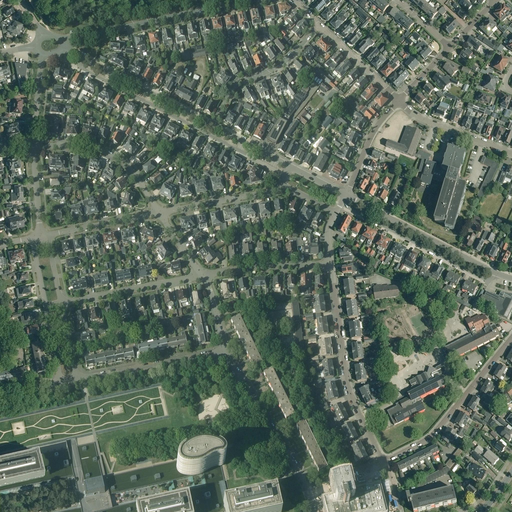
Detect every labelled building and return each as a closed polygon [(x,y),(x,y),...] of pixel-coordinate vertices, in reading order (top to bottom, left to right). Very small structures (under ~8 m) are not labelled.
[(316,11),(325,1),(324,0),(321,0),(321,1),(320,0),(314,8),(314,9),(315,11),(316,10),(316,11)] [(326,0),(325,1),(316,11),(317,11),(316,12),(318,13),(319,13),(326,6),(327,7),(330,3),(326,0)] [(384,2),(381,0),(378,0),(373,6),(376,9),(376,8),(378,10),(379,9),(384,2)] [(463,6),(468,11),(472,7),(467,2),(466,2),(464,0),(463,0),(460,4),(462,7),(463,6)] [(418,7),(422,11),(428,5),(423,1),(418,7)] [(389,6),(384,2),(379,9),(381,11),(381,12),(383,14),(389,6)] [(282,5),(285,15),(286,15),(288,13),(287,12),(290,9),(285,4),(282,5)] [(333,11),(335,8),(338,5),(337,4),(334,7),(332,6),(330,8),(328,10),(322,16),(323,17),(322,17),(324,19),(325,19),(333,11)] [(422,11),(427,15),(432,9),(428,5),(422,11)] [(501,7),(498,10),(505,16),(507,18),(511,13),(511,12),(511,9),(510,11),(504,5),(502,8),(501,7)] [(433,9),(432,9),(427,15),(429,17),(429,18),(431,20),(431,19),(432,20),(437,14),(435,11),(436,10),(435,10),(437,9),(435,7),(433,9)] [(14,13),(10,8),(4,12),(5,14),(3,16),(5,18),(7,17),(14,13)] [(359,9),(357,12),(356,13),(360,17),(364,13),(360,9),(359,9)] [(394,20),(400,13),(395,9),(389,16),(389,17),(390,16),(393,18),(392,19),(394,20)] [(456,13),(463,20),(468,16),(462,10),(460,9),(456,13)] [(507,18),(505,16),(498,10),(496,12),(496,13),(494,15),(502,23),(507,18)] [(333,11),(325,19),(325,20),(327,21),(328,22),(334,15),(336,13),(333,11)] [(333,27),(334,27),(344,16),(345,18),(347,15),(344,12),(342,14),(339,16),(331,25),(331,26),(332,27),(333,27)] [(288,25),(297,16),(296,15),(295,14),(294,14),(294,13),(287,20),(288,20),(285,22),(284,24),(287,26),(288,25)] [(360,17),(365,22),(368,19),(369,17),(364,13),(360,17)] [(404,17),(400,13),(394,20),(397,22),(396,23),(398,24),(399,23),(404,17)] [(244,14),(241,14),(244,27),(245,31),(250,30),(248,24),(247,24),(245,14),(244,14)] [(345,18),(344,16),(334,27),(334,28),(335,30),(336,30),(337,30),(343,23),(344,22),(349,17),(347,15),(345,18)] [(297,16),(288,25),(291,28),(293,25),(300,19),(299,18),(299,17),(298,16),(297,16)] [(404,17),(399,23),(402,26),(401,27),(403,28),(404,27),(409,21),(404,17)] [(443,29),(449,35),(458,26),(452,20),(450,17),(445,22),(447,24),(443,29)] [(9,19),(1,24),(24,33),(25,30),(23,28),(22,27),(18,25),(19,23),(16,22),(15,24),(11,22),(9,19)] [(368,19),(365,22),(360,28),(362,30),(369,23),(368,22),(370,20),(368,19)] [(410,20),(409,21),(404,27),(406,29),(406,30),(407,32),(414,25),(412,23),(412,22),(410,20)] [(486,23),(485,25),(492,31),(496,27),(489,20),(486,23)] [(296,28),(294,30),(292,32),(295,35),(305,24),(304,23),(304,22),(303,22),(303,21),(302,21),(296,28)] [(351,21),(348,25),(346,27),(346,26),(340,33),(340,34),(342,36),(353,24),(354,23),(351,21)] [(11,33),(11,35),(15,37),(16,35),(18,36),(19,36),(23,36),(24,33),(1,24),(3,33),(7,32),(11,33)] [(298,37),(308,26),(307,26),(307,25),(306,24),(305,24),(295,35),(298,37)] [(357,28),(353,24),(342,36),(344,38),(344,37),(345,38),(350,33),(351,34),(357,28)] [(493,33),(492,31),(485,25),(483,26),(480,29),(489,38),(493,33)] [(506,32),(502,28),(499,25),(497,27),(504,34),(506,32)] [(358,33),(357,34),(355,36),(355,35),(349,42),(351,44),(352,45),(353,45),(353,46),(359,40),(362,37),(362,35),(359,33),(358,33)] [(417,41),(421,37),(415,33),(412,37),(417,41)] [(360,52),(369,43),(371,40),(368,38),(357,49),(358,50),(357,51),(358,51),(359,51),(360,52)] [(473,47),(477,50),(478,51),(482,46),(478,42),(478,43),(471,38),(468,42),(466,45),(465,46),(471,49),(473,47)] [(317,53),(321,49),(326,44),(324,42),(324,41),(323,40),(322,40),(321,39),(316,45),(318,47),(316,49),(314,46),(312,48),(317,53)] [(496,51),(498,48),(485,39),(483,43),(496,51)] [(275,44),(282,52),(283,52),(284,52),(285,51),(285,50),(286,49),(282,44),(282,43),(281,41),(280,42),(279,41),(275,44)] [(120,42),(120,44),(111,43),(110,49),(114,50),(114,51),(121,52),(122,49),(124,50),(125,42),(120,42)] [(369,43),(360,52),(360,53),(361,54),(362,54),(363,55),(370,47),(369,47),(371,45),(369,43)] [(418,43),(416,45),(428,56),(432,53),(426,48),(425,49),(422,47),(418,43)] [(326,44),(321,49),(325,53),(330,48),(330,47),(330,46),(329,45),(328,45),(326,44)] [(428,56),(416,45),(414,47),(419,51),(417,53),(419,55),(424,60),(425,60),(427,59),(426,58),(428,56)] [(268,48),(275,59),(277,58),(277,57),(278,57),(272,48),(271,46),(268,48)] [(275,59),(268,48),(264,50),(266,52),(271,61),(272,60),(272,61),(275,59)] [(305,53),(311,59),(313,57),(315,59),(317,57),(315,55),(315,54),(309,49),(308,50),(307,50),(306,51),(306,52),(305,53)] [(374,49),(370,53),(365,58),(370,63),(375,57),(377,55),(377,53),(375,52),(375,49),(374,49)] [(206,55),(204,50),(203,50),(197,52),(196,52),(192,53),(190,53),(191,59),(206,56),(205,55),(206,55)] [(460,56),(467,61),(470,57),(473,60),(475,58),(468,52),(467,53),(464,50),(460,56)] [(116,66),(121,57),(123,57),(123,54),(117,53),(117,56),(119,56),(118,58),(112,55),(111,58),(110,58),(109,61),(112,63),(112,64),(116,66)] [(255,54),(260,65),(261,65),(262,65),(263,65),(263,64),(264,64),(260,56),(259,53),(255,54)] [(311,59),(305,53),(304,53),(303,55),(302,57),(308,62),(310,64),(313,62),(310,60),(311,59)] [(326,64),(329,67),(339,56),(337,53),(330,60),(328,62),(326,64)] [(243,55),(244,59),(249,70),(251,69),(252,68),(249,60),(247,54),(243,55)] [(405,54),(403,56),(405,57),(405,58),(407,60),(415,68),(416,68),(417,68),(418,67),(418,66),(418,65),(412,59),(410,57),(409,58),(407,55),(407,56),(405,54)] [(377,69),(384,63),(386,60),(381,55),(379,58),(372,65),(377,69)] [(342,58),(339,56),(329,67),(333,70),(337,66),(336,65),(342,58)] [(122,58),(121,57),(116,66),(120,68),(120,67),(124,69),(126,66),(125,66),(127,63),(121,60),(122,58)] [(497,63),(505,67),(507,64),(508,61),(501,57),(497,63)] [(231,62),(238,75),(240,74),(240,73),(241,73),(237,65),(234,58),(230,59),(231,62)] [(381,73),(384,76),(395,64),(399,60),(397,58),(393,63),(392,62),(388,66),(381,73)] [(246,71),(249,70),(244,59),(241,61),(242,63),(245,71),(246,71)] [(415,69),(415,68),(407,60),(404,63),(406,65),(406,66),(412,72),(413,71),(415,70),(415,69)] [(301,72),(303,70),(305,68),(303,67),(303,66),(298,61),(296,63),(295,63),(294,64),(294,65),(296,68),(296,69),(298,70),(299,71),(299,70),(301,72)] [(338,75),(340,73),(348,64),(348,63),(347,61),(346,62),(345,61),(339,68),(338,68),(334,72),(338,75)] [(505,67),(497,63),(495,61),(492,67),(501,73),(503,70),(503,71),(505,67)] [(134,73),(138,64),(135,62),(133,65),(132,64),(129,71),(130,71),(130,72),(131,73),(132,72),(134,73)] [(235,76),(238,75),(231,62),(228,63),(230,68),(234,76),(235,75),(235,76)] [(142,66),(138,64),(134,73),(135,74),(135,75),(137,76),(137,75),(138,76),(142,69),(141,69),(142,66)] [(348,64),(340,73),(338,75),(341,79),(346,74),(347,72),(347,71),(351,67),(348,64)] [(398,67),(395,64),(384,76),(387,78),(396,68),(398,70),(402,66),(400,64),(398,67)] [(444,69),(452,77),(458,71),(455,68),(454,68),(452,66),(453,66),(452,65),(451,67),(448,64),(446,66),(444,68),(445,68),(444,69)] [(27,66),(14,65),(19,87),(20,88),(20,89),(21,89),(22,89),(23,88),(23,86),(25,86),(27,66)] [(394,74),(403,82),(408,77),(405,73),(407,71),(402,66),(398,70),(394,74)] [(63,79),(68,79),(68,76),(69,76),(70,72),(61,71),(61,67),(57,67),(56,71),(55,71),(55,73),(54,74),(54,76),(55,77),(54,78),(60,79),(59,81),(62,81),(63,79)] [(145,79),(151,69),(148,67),(146,70),(142,78),(143,78),(143,79),(144,79),(145,79)] [(5,82),(6,84),(8,84),(7,81),(10,80),(11,84),(16,83),(14,76),(10,77),(10,76),(8,68),(7,68),(5,68),(5,69),(2,69),(4,79),(5,82)] [(154,70),(151,69),(145,79),(146,80),(146,81),(147,81),(148,81),(153,73),(154,70)] [(346,78),(342,82),(345,84),(357,72),(355,70),(354,71),(354,70),(347,76),(348,76),(346,78)] [(290,83),(294,80),(293,77),(288,71),(286,72),(285,72),(284,73),(284,74),(286,77),(285,77),(288,81),(289,80),(290,83)] [(357,72),(345,84),(345,85),(346,83),(349,86),(353,81),(359,75),(358,74),(357,72)] [(156,85),(161,74),(158,73),(157,75),(156,75),(152,83),(153,84),(154,85),(155,85),(156,85)] [(219,76),(227,83),(230,79),(224,74),(224,75),(221,73),(219,76)] [(164,76),(161,74),(156,85),(156,86),(157,87),(158,86),(159,87),(163,79),(164,76)] [(404,84),(403,82),(394,74),(389,80),(392,82),(391,82),(394,85),(393,87),(397,91),(404,84)] [(443,91),(450,83),(448,81),(444,77),(443,78),(438,74),(433,79),(441,87),(439,88),(443,91)] [(71,86),(76,88),(78,86),(79,86),(80,83),(82,79),(79,77),(78,76),(77,76),(76,76),(75,79),(74,79),(72,83),(71,86)] [(219,87),(221,85),(224,87),(227,83),(219,76),(216,79),(218,81),(218,82),(216,84),(219,87)] [(275,77),(280,90),(283,89),(282,85),(281,82),(282,82),(281,80),(280,80),(279,76),(278,77),(277,76),(275,77)] [(271,79),(276,92),(277,94),(281,93),(280,90),(275,77),(272,78),(272,79),(271,79)] [(295,81),(301,86),(305,82),(298,77),(295,81)] [(489,77),(486,82),(495,86),(496,84),(497,84),(498,80),(489,77)] [(357,89),(365,80),(363,78),(362,78),(356,84),(354,86),(357,89)] [(164,89),(169,92),(173,85),(174,82),(170,79),(168,82),(164,89)] [(365,80),(357,89),(359,91),(361,89),(367,83),(367,82),(367,81),(365,80)] [(88,93),(92,84),(88,81),(84,88),(83,91),(88,93)] [(196,83),(192,81),(188,88),(193,91),(196,83)] [(259,83),(265,98),(269,96),(269,94),(264,82),(263,83),(262,82),(259,83)] [(494,88),(495,86),(486,82),(484,88),(494,92),(495,88),(494,88)] [(259,94),(261,98),(261,99),(262,99),(265,98),(259,83),(257,84),(257,85),(256,85),(257,89),(257,92),(258,92),(259,94)] [(324,83),(320,87),(327,92),(330,88),(324,83)] [(92,84),(88,93),(92,96),(94,93),(97,87),(92,84)] [(427,93),(429,95),(431,93),(433,95),(435,92),(434,90),(428,85),(424,89),(424,90),(424,89),(427,92),(427,93)] [(364,100),(374,88),(371,86),(361,96),(364,99),(363,99),(364,100)] [(176,96),(182,99),(186,92),(180,88),(178,92),(176,91),(174,94),(176,95),(176,96)] [(249,88),(245,90),(252,101),(253,102),(256,100),(254,96),(253,96),(254,95),(253,93),(252,93),(249,88)] [(366,102),(368,100),(377,91),(374,88),(364,100),(366,102)] [(102,101),(107,92),(102,89),(99,96),(98,99),(102,101)] [(248,103),(252,101),(245,90),(242,92),(244,96),(244,97),(245,99),(246,99),(247,100),(248,103)] [(301,90),(295,98),(284,113),(275,130),(273,129),(267,141),(276,145),(282,134),(290,117),(301,102),(307,94),(301,90)] [(67,101),(68,98),(68,94),(64,94),(64,93),(53,92),(52,96),(52,98),(52,99),(52,100),(63,101),(64,101),(67,101)] [(112,94),(107,92),(102,101),(107,104),(108,101),(109,101),(112,94)] [(186,92),(182,99),(189,102),(191,103),(193,99),(191,98),(192,95),(186,92)] [(493,99),(481,94),(479,98),(480,98),(479,102),(483,103),(483,102),(490,105),(493,99)] [(372,108),(383,97),(380,95),(370,106),(372,108)] [(430,110),(434,105),(432,103),(430,105),(428,103),(425,100),(420,95),(415,100),(421,105),(423,103),(428,107),(430,110)] [(200,109),(201,109),(206,99),(201,96),(199,99),(197,102),(198,102),(196,106),(198,107),(198,108),(200,109)] [(335,96),(331,100),(337,105),(341,101),(335,96)] [(507,97),(503,96),(502,100),(503,100),(500,108),(506,110),(504,116),(507,117),(509,111),(506,110),(508,106),(511,98),(507,96),(507,97)] [(110,107),(112,107),(114,109),(116,106),(119,108),(123,101),(122,100),(122,99),(120,98),(119,99),(117,97),(115,101),(113,101),(110,107)] [(371,108),(370,110),(368,111),(363,115),(369,120),(376,113),(375,112),(380,107),(381,108),(387,101),(383,97),(372,108),(371,108)] [(12,108),(22,109),(22,108),(23,108),(23,106),(22,105),(22,103),(20,102),(20,101),(14,101),(14,103),(13,103),(12,108)] [(216,104),(213,103),(210,101),(209,103),(205,111),(207,112),(208,113),(209,114),(210,114),(211,114),(215,106),(216,104)] [(127,116),(128,114),(132,105),(131,104),(129,103),(128,103),(124,110),(123,112),(124,112),(123,114),(127,116)] [(348,109),(341,103),(338,106),(345,112),(348,109)] [(132,105),(128,114),(132,117),(133,114),(137,108),(136,107),(135,106),(134,106),(132,105)] [(438,115),(444,118),(448,107),(441,105),(439,108),(437,112),(435,111),(433,115),(438,117),(438,115)] [(303,111),(297,118),(305,125),(309,121),(304,117),(307,114),(309,111),(305,109),(304,111),(303,111)] [(141,121),(146,112),(145,112),(144,111),(143,110),(142,110),(141,110),(138,117),(137,119),(141,121)] [(147,113),(146,112),(141,121),(145,124),(147,121),(151,115),(150,114),(148,113),(147,113)] [(228,123),(231,124),(235,117),(236,115),(230,112),(229,114),(225,121),(226,122),(227,123),(228,123)] [(451,122),(456,124),(459,117),(459,116),(460,114),(455,112),(454,114),(453,114),(451,122)] [(465,128),(470,117),(471,114),(467,112),(462,127),(465,128)] [(356,118),(354,122),(363,127),(364,125),(365,125),(366,124),(365,123),(366,122),(361,120),(362,117),(357,113),(355,115),(358,117),(357,119),(356,118)] [(234,127),(241,131),(246,123),(246,122),(247,120),(240,116),(239,119),(234,127)] [(155,128),(159,119),(158,119),(158,118),(156,117),(155,117),(151,124),(149,128),(150,129),(148,133),(151,135),(152,133),(153,131),(155,128)] [(325,130),(333,121),(328,117),(320,125),(325,130)] [(348,123),(340,117),(338,119),(345,126),(348,123)] [(481,121),(476,133),(480,134),(486,119),(482,118),(481,121)] [(161,120),(159,119),(155,128),(159,131),(160,128),(160,129),(164,122),(163,121),(162,120),(161,120)] [(257,122),(250,119),(247,124),(248,125),(245,132),(247,133),(247,134),(249,135),(249,134),(250,135),(257,122)] [(473,131),(476,133),(481,121),(477,120),(473,131)] [(284,136),(287,139),(290,134),(292,136),(295,131),(294,130),(298,123),(295,121),(284,136)] [(363,127),(354,122),(353,121),(351,126),(354,128),(361,131),(362,131),(363,129),(362,128),(363,127)] [(254,137),(257,139),(265,124),(262,122),(260,126),(259,126),(258,129),(258,128),(253,137),(254,137)] [(267,130),(269,131),(273,126),(270,124),(267,122),(266,124),(265,124),(257,139),(259,140),(260,140),(265,132),(265,133),(267,130)] [(52,123),(52,126),(51,131),(49,130),(49,133),(51,133),(51,134),(52,134),(52,135),(55,135),(56,134),(57,135),(58,126),(58,124),(52,123)] [(485,127),(486,128),(483,135),(486,136),(487,137),(488,136),(489,137),(492,130),(489,129),(490,125),(487,123),(485,127)] [(163,133),(160,138),(166,141),(167,139),(168,136),(174,127),(172,126),(172,125),(170,124),(170,125),(169,124),(165,131),(164,133),(163,133)] [(13,125),(11,125),(13,135),(19,134),(18,129),(19,128),(19,126),(18,126),(17,125),(14,126),(13,125)] [(175,128),(174,127),(168,136),(171,138),(173,135),(175,136),(178,129),(177,129),(178,128),(176,127),(175,128)] [(506,129),(501,127),(500,130),(498,129),(497,130),(496,129),(495,132),(496,133),(494,139),(495,139),(494,140),(497,141),(498,140),(499,141),(501,134),(503,135),(506,129)] [(105,139),(105,140),(107,135),(107,136),(108,132),(105,131),(105,129),(102,128),(101,130),(100,133),(100,134),(99,138),(102,139),(104,140),(105,139)] [(414,157),(415,154),(416,152),(415,152),(422,135),(420,134),(421,133),(413,130),(407,128),(399,146),(388,142),(386,147),(404,154),(412,157),(412,156),(414,157)] [(116,144),(117,144),(119,141),(120,141),(121,138),(118,136),(119,133),(116,132),(115,135),(114,134),(111,142),(114,143),(114,144),(115,145),(116,144)] [(182,144),(188,134),(186,133),(184,132),(183,132),(177,143),(182,145),(182,144)] [(347,133),(346,137),(356,142),(357,140),(358,140),(358,138),(358,137),(351,134),(350,134),(347,133)] [(188,134),(182,144),(186,146),(187,143),(189,143),(192,137),(191,136),(192,136),(190,135),(189,135),(188,134)] [(355,143),(356,142),(346,137),(343,135),(338,141),(342,144),(347,146),(348,144),(354,146),(355,146),(355,145),(356,144),(355,143)] [(128,153),(133,146),(130,144),(133,140),(131,138),(127,143),(127,144),(123,149),(128,153)] [(145,147),(150,141),(147,138),(142,144),(145,147)] [(198,149),(202,142),(201,142),(202,141),(199,140),(196,139),(192,146),(193,147),(192,149),(196,151),(198,149)] [(317,148),(322,151),(328,143),(323,140),(317,148)] [(278,150),(283,153),(287,146),(288,143),(283,141),(282,143),(281,143),(278,150)] [(295,149),(297,146),(298,144),(292,142),(290,146),(286,154),(291,157),(295,149)] [(139,146),(137,145),(135,143),(133,146),(128,153),(132,156),(136,151),(137,151),(138,150),(137,149),(139,146)] [(206,159),(213,146),(210,145),(209,146),(208,145),(207,149),(206,149),(205,150),(205,151),(204,154),(203,157),(206,159)] [(213,146),(206,159),(210,161),(211,157),(212,158),(213,155),(214,155),(215,153),(214,153),(216,149),(215,149),(215,148),(213,146)] [(458,147),(454,146),(453,149),(449,147),(443,171),(450,173),(458,147)] [(458,147),(450,173),(458,175),(465,152),(458,150),(459,148),(458,147)] [(340,152),(350,157),(351,155),(352,155),(352,153),(352,152),(345,149),(344,150),(341,148),(340,152)] [(295,159),(300,162),(304,155),(304,154),(305,153),(304,152),(304,151),(300,149),(299,152),(298,152),(295,159)] [(320,172),(327,160),(329,154),(323,150),(313,169),(320,172)] [(371,156),(372,157),(380,160),(381,157),(384,158),(385,156),(382,155),(382,154),(375,151),(374,154),(372,153),(371,156)] [(226,158),(228,155),(222,152),(220,156),(217,161),(223,165),(224,162),(225,163),(227,159),(226,158)] [(349,158),(350,157),(340,152),(338,152),(336,156),(341,158),(348,161),(349,161),(350,159),(349,158)] [(447,179),(457,182),(458,183),(460,176),(458,175),(450,173),(443,171),(435,168),(436,164),(429,162),(431,155),(429,155),(428,156),(418,152),(417,155),(415,154),(414,157),(422,160),(418,172),(423,173),(420,183),(430,186),(432,179),(446,183),(447,179)] [(140,164),(148,157),(146,154),(144,153),(142,154),(136,159),(138,162),(139,164),(140,164)] [(304,163),(309,166),(313,159),(314,157),(308,154),(307,156),(304,163)] [(165,163),(168,166),(176,158),(173,155),(165,163)] [(63,158),(56,157),(56,167),(56,169),(58,170),(58,169),(65,169),(65,162),(62,162),(63,158)] [(78,173),(79,159),(77,159),(77,158),(75,158),(74,159),(73,168),(70,168),(70,176),(74,176),(74,173),(76,173),(76,175),(78,175),(78,173)] [(229,166),(228,168),(235,172),(236,170),(237,171),(238,171),(239,171),(240,170),(241,168),(244,163),(240,161),(233,158),(229,166)] [(93,172),(96,161),(94,161),(94,160),(92,160),(91,160),(89,168),(89,170),(91,171),(90,173),(89,173),(87,178),(91,179),(93,173),(93,172)] [(150,163),(143,168),(147,174),(152,171),(154,170),(156,169),(155,168),(156,167),(157,167),(153,160),(150,163)] [(380,166),(377,165),(370,162),(367,167),(375,170),(376,167),(379,168),(380,166)] [(493,162),(491,168),(497,171),(499,165),(493,162)] [(329,177),(337,181),(337,179),(338,179),(341,180),(346,172),(343,170),(343,169),(335,165),(334,166),(331,164),(326,173),(328,173),(329,174),(330,175),(329,177)] [(101,181),(101,182),(103,183),(113,169),(112,168),(110,166),(109,167),(109,166),(104,173),(101,178),(102,179),(101,181)] [(249,176),(254,175),(255,179),(259,178),(260,183),(265,182),(265,181),(267,181),(268,181),(270,181),(271,180),(271,179),(272,179),(272,178),(271,178),(271,177),(269,176),(268,176),(266,175),(267,174),(262,172),(253,168),(253,169),(249,166),(245,174),(249,176)] [(103,183),(105,185),(107,182),(106,182),(108,179),(110,181),(112,179),(117,172),(117,171),(115,170),(114,170),(113,169),(103,183)] [(162,171),(161,172),(159,174),(159,173),(151,179),(155,185),(166,177),(162,171)] [(251,184),(260,183),(259,178),(255,179),(254,175),(249,176),(250,179),(245,180),(246,185),(251,184)] [(201,193),(199,182),(195,183),(195,180),(194,180),(193,177),(191,178),(192,182),(192,187),(195,186),(196,194),(197,194),(198,194),(199,194),(200,193),(201,193)] [(238,186),(240,185),(240,182),(237,183),(237,179),(234,179),(234,177),(230,178),(230,180),(232,187),(234,187),(235,187),(237,187),(237,186),(238,186)] [(363,190),(364,191),(370,179),(367,177),(365,181),(362,180),(358,188),(359,189),(359,190),(362,191),(363,190)] [(387,186),(390,180),(384,177),(381,184),(387,186)] [(114,185),(116,187),(118,186),(120,189),(123,187),(123,186),(127,184),(126,183),(126,182),(125,181),(123,179),(119,181),(119,180),(116,183),(114,185)] [(183,179),(184,186),(186,197),(191,196),(190,187),(189,187),(189,185),(188,185),(188,183),(187,182),(186,179),(183,179)] [(444,224),(445,224),(457,182),(447,179),(446,183),(435,222),(444,225),(444,224)] [(458,183),(457,182),(445,224),(446,224),(445,228),(453,230),(467,185),(458,183)] [(165,197),(169,189),(167,188),(168,185),(166,184),(164,186),(160,194),(161,195),(161,196),(164,197),(164,196),(165,197)] [(367,194),(373,197),(377,188),(372,186),(367,194)] [(12,191),(13,191),(15,191),(15,195),(22,195),(22,187),(12,188),(12,191)] [(169,189),(165,197),(166,197),(166,198),(169,199),(170,199),(171,199),(175,191),(174,191),(175,188),(173,187),(171,190),(169,189)] [(377,197),(384,201),(385,200),(386,198),(388,194),(381,190),(377,197)] [(395,207),(399,198),(401,195),(397,193),(398,192),(395,191),(390,200),(391,200),(389,205),(392,206),(392,207),(393,207),(394,207),(395,207)] [(52,201),(61,200),(60,192),(51,193),(51,197),(51,198),(51,199),(52,199),(52,201)] [(114,195),(111,193),(107,192),(108,199),(109,202),(105,203),(105,204),(105,207),(106,206),(107,212),(114,210),(113,202),(116,201),(114,195)] [(82,201),(82,202),(83,208),(86,208),(88,215),(89,215),(89,216),(91,215),(93,214),(90,198),(89,196),(88,196),(88,193),(86,194),(87,198),(87,201),(82,201)] [(125,198),(124,199),(133,201),(134,195),(124,193),(123,196),(125,197),(125,198)] [(9,204),(16,203),(23,203),(22,195),(15,195),(11,196),(11,200),(9,200),(9,204)] [(92,195),(89,196),(90,198),(93,214),(95,214),(97,214),(97,213),(98,213),(96,205),(95,200),(93,200),(92,195)] [(279,212),(283,212),(282,207),(283,207),(282,202),(281,202),(280,201),(279,202),(278,202),(274,203),(275,209),(276,212),(276,215),(279,214),(279,212)] [(74,206),(75,207),(77,218),(78,217),(79,218),(81,217),(82,217),(80,209),(83,208),(82,202),(78,203),(79,205),(74,206)] [(289,213),(294,215),(295,212),(296,212),(299,205),(296,204),(296,203),(294,203),(293,203),(292,203),(290,202),(289,205),(291,206),(290,210),(289,212),(289,213)] [(248,216),(247,207),(240,209),(242,217),(243,217),(243,220),(247,220),(247,218),(248,218),(248,216)] [(299,219),(302,221),(308,210),(307,210),(307,209),(305,208),(304,208),(299,217),(300,217),(299,219)] [(309,211),(308,210),(302,221),(306,223),(307,221),(308,221),(312,212),(311,212),(311,211),(310,210),(309,211)] [(55,220),(56,221),(59,220),(59,221),(66,220),(64,212),(58,213),(58,214),(54,215),(55,216),(54,216),(54,217),(53,217),(53,218),(53,219),(54,219),(54,220),(55,220)] [(222,223),(219,223),(217,214),(216,214),(216,213),(214,214),(214,215),(211,215),(213,229),(220,227),(219,227),(220,227),(221,231),(223,231),(222,223)] [(15,216),(15,219),(17,229),(20,228),(20,229),(23,229),(23,228),(24,228),(23,223),(25,222),(24,219),(22,220),(22,219),(19,220),(18,215),(15,216)] [(312,225),(317,228),(323,218),(322,217),(322,216),(320,216),(317,215),(313,222),(312,225)] [(199,228),(202,227),(202,225),(206,225),(206,224),(207,223),(206,221),(205,221),(204,216),(197,217),(199,226),(199,228)] [(341,227),(346,231),(348,228),(348,227),(349,227),(350,225),(349,224),(351,220),(346,217),(342,225),(341,227)] [(476,217),(473,223),(478,226),(481,220),(476,217)] [(192,218),(180,220),(182,229),(185,229),(186,231),(192,230),(191,227),(194,227),(192,218)] [(357,236),(358,234),(362,227),(361,226),(359,225),(356,224),(352,231),(353,231),(351,233),(357,236)] [(142,235),(141,237),(141,238),(142,238),(143,239),(145,240),(146,239),(147,240),(148,237),(151,230),(148,228),(146,227),(145,227),(144,229),(142,228),(140,234),(142,234),(142,235)] [(346,231),(341,227),(340,227),(338,231),(343,234),(347,236),(349,232),(346,231)] [(199,233),(197,229),(186,236),(188,239),(193,236),(193,237),(199,233)] [(365,238),(367,239),(372,231),(367,229),(363,237),(361,240),(364,242),(365,238)] [(127,231),(129,242),(135,241),(133,230),(132,230),(130,230),(130,231),(127,231)] [(151,230),(148,237),(150,238),(149,240),(152,242),(153,239),(154,239),(155,239),(157,236),(155,236),(157,232),(156,232),(156,231),(154,230),(154,231),(151,230)] [(127,244),(129,244),(129,242),(127,231),(124,232),(124,231),(122,231),(122,232),(121,232),(123,243),(127,243),(127,244)] [(372,231),(367,239),(369,240),(367,244),(370,245),(372,242),(376,234),(372,231)] [(470,234),(464,245),(470,248),(475,238),(476,239),(478,235),(477,234),(475,237),(470,234)] [(111,244),(109,235),(106,235),(104,235),(103,236),(104,244),(105,244),(105,246),(108,245),(109,248),(111,248),(111,244)] [(202,243),(204,241),(201,237),(199,238),(198,238),(191,242),(195,248),(198,246),(199,246),(202,244),(202,243)] [(377,250),(379,251),(386,239),(381,237),(377,245),(379,246),(377,250)] [(298,247),(297,239),(289,240),(289,244),(286,245),(287,257),(295,256),(294,248),(298,248),(298,247)] [(386,239),(379,251),(380,251),(378,254),(381,255),(384,249),(386,250),(390,242),(386,239)] [(476,245),(474,250),(479,252),(483,245),(484,243),(478,239),(477,242),(475,245),(476,245)] [(274,257),(281,256),(280,243),(275,243),(275,241),(271,241),(272,248),(273,248),(274,257)] [(72,247),(69,247),(68,242),(62,243),(64,252),(70,251),(72,251),(72,247)] [(259,258),(267,257),(265,244),(261,245),(260,242),(257,242),(258,249),(259,258)] [(160,254),(167,249),(166,247),(166,246),(165,244),(164,244),(164,243),(156,248),(158,251),(156,252),(158,254),(160,253),(160,254)] [(245,259),(253,259),(251,245),(246,246),(246,243),(243,244),(243,250),(244,250),(245,259)] [(488,257),(489,257),(490,254),(491,254),(495,245),(492,244),(492,245),(491,245),(490,247),(489,247),(485,255),(488,257)] [(390,255),(395,257),(400,247),(399,246),(398,245),(397,245),(396,245),(395,245),(390,255)] [(490,254),(489,257),(493,260),(499,249),(501,249),(502,247),(500,246),(499,246),(495,245),(491,254),(490,254)] [(308,255),(311,255),(310,246),(304,246),(304,247),(302,247),(302,251),(304,251),(304,255),(305,255),(305,256),(307,256),(308,255)] [(310,246),(311,255),(314,255),(314,256),(316,256),(316,255),(317,255),(317,250),(319,250),(318,246),(317,246),(310,246)] [(231,261),(238,260),(237,247),(229,248),(229,252),(230,252),(231,261)] [(400,247),(395,257),(398,259),(399,257),(401,258),(406,250),(405,250),(405,249),(403,248),(402,248),(400,247)] [(204,259),(211,254),(208,248),(199,254),(203,259),(204,259)] [(167,249),(160,254),(161,255),(159,256),(162,260),(164,259),(171,254),(171,253),(170,251),(169,251),(167,249)] [(351,254),(350,251),(345,251),(339,252),(340,259),(344,259),(344,263),(352,262),(352,257),(349,257),(348,254),(351,254)] [(505,265),(505,264),(506,265),(508,262),(507,262),(509,257),(510,255),(504,252),(502,254),(501,257),(501,258),(500,262),(502,263),(502,264),(504,265),(504,264),(505,265)] [(9,255),(10,263),(11,265),(15,264),(14,263),(18,263),(16,253),(15,253),(13,253),(12,254),(9,255)] [(211,254),(204,259),(208,264),(212,261),(215,264),(222,260),(218,254),(215,256),(212,253),(211,254)] [(405,264),(411,267),(412,264),(413,263),(414,264),(416,261),(415,260),(417,256),(417,255),(416,255),(415,254),(414,254),(412,253),(409,258),(408,258),(406,261),(407,262),(405,264)] [(421,272),(427,261),(426,261),(426,260),(424,259),(423,259),(418,267),(419,267),(417,270),(421,272)] [(75,266),(80,265),(80,261),(77,262),(77,260),(74,261),(74,260),(66,262),(67,265),(66,265),(67,267),(68,268),(72,268),(73,268),(74,268),(75,267),(76,267),(75,266)] [(427,261),(421,272),(424,274),(426,271),(426,272),(431,263),(430,263),(430,262),(428,261),(427,262),(427,261)] [(179,266),(179,263),(170,265),(171,265),(167,266),(168,269),(171,268),(172,271),(172,273),(176,272),(176,271),(180,270),(180,269),(180,268),(181,268),(181,267),(180,267),(180,266),(179,266)] [(146,277),(144,268),(144,265),(141,266),(141,268),(138,269),(140,278),(141,278),(141,279),(143,278),(146,277)] [(432,278),(437,281),(439,278),(443,270),(442,269),(441,268),(440,268),(437,266),(433,275),(432,278)] [(150,267),(144,268),(146,277),(149,277),(150,277),(151,277),(151,276),(152,276),(150,267)] [(122,272),(124,281),(127,281),(129,281),(129,280),(130,280),(129,271),(122,272)] [(124,281),(122,272),(115,273),(117,283),(118,283),(119,283),(120,283),(121,282),(124,281)] [(106,273),(99,274),(102,286),(105,285),(105,286),(107,286),(107,285),(108,285),(106,276),(107,275),(106,273)] [(449,282),(451,283),(455,276),(450,273),(445,281),(448,283),(449,282)] [(19,282),(28,281),(28,280),(28,279),(28,277),(27,277),(26,274),(18,276),(13,277),(14,281),(19,280),(19,282)] [(300,282),(300,289),(308,288),(308,277),(304,277),(304,276),(302,276),(302,277),(301,277),(301,282),(300,282)] [(460,279),(455,276),(451,283),(449,286),(451,287),(453,285),(456,287),(460,279)] [(319,286),(323,286),(323,283),(322,283),(322,278),(321,278),(320,277),(318,278),(315,278),(315,289),(319,289),(319,286)] [(74,280),(75,282),(72,283),(70,284),(70,287),(73,286),(73,291),(74,291),(74,292),(77,291),(80,290),(78,281),(78,279),(74,280)] [(346,297),(355,296),(353,281),(344,282),(345,288),(344,288),(345,291),(346,297)] [(466,291),(468,292),(472,285),(466,282),(462,290),(465,292),(466,291)] [(224,295),(232,294),(230,284),(221,286),(222,289),(223,289),(224,295)] [(472,285),(468,292),(470,293),(470,294),(473,296),(477,288),(472,285)] [(375,300),(399,297),(397,286),(389,288),(388,286),(376,288),(376,289),(374,290),(375,300)] [(17,290),(17,294),(18,298),(22,297),(21,296),(30,294),(30,293),(31,293),(31,291),(30,290),(29,288),(17,290)] [(181,292),(178,293),(180,301),(181,304),(187,302),(186,300),(187,300),(185,291),(184,291),(183,291),(182,291),(181,292)] [(193,294),(195,305),(199,305),(198,301),(202,300),(201,296),(200,296),(199,292),(198,292),(195,292),(195,293),(193,294)] [(478,303),(480,304),(498,313),(497,315),(507,320),(511,310),(511,301),(506,298),(506,299),(503,298),(504,296),(500,294),(499,297),(494,294),(493,295),(487,292),(484,297),(482,295),(478,303)] [(165,295),(164,296),(165,300),(164,300),(165,304),(166,304),(167,307),(173,306),(172,303),(173,303),(172,297),(171,297),(171,294),(168,295),(167,295),(166,295),(165,295)] [(467,304),(463,302),(449,294),(447,297),(470,309),(471,306),(467,304)] [(152,311),(159,310),(157,297),(154,297),(153,297),(152,297),(151,298),(150,298),(151,302),(150,302),(152,311)] [(315,314),(325,313),(324,306),(324,304),(323,304),(323,297),(313,298),(315,314)] [(24,309),(33,307),(33,306),(34,306),(33,304),(32,303),(32,301),(22,303),(21,302),(18,303),(18,300),(10,302),(11,305),(16,304),(17,310),(24,309)] [(141,311),(144,311),(143,308),(144,308),(142,300),(139,300),(138,300),(137,300),(136,301),(137,305),(136,305),(137,309),(140,309),(141,311)] [(123,315),(130,314),(129,311),(128,302),(125,303),(124,302),(122,303),(122,304),(121,304),(122,308),(121,308),(122,312),(123,312),(123,315)] [(349,318),(358,317),(356,302),(347,303),(347,309),(347,312),(348,312),(349,318)] [(108,318),(114,317),(113,314),(113,313),(112,306),(109,306),(108,306),(107,306),(106,307),(105,307),(106,311),(105,311),(106,315),(107,315),(108,318)] [(94,310),(94,309),(93,309),(92,309),(91,310),(90,310),(92,321),(99,319),(98,317),(99,317),(97,309),(94,310)] [(80,312),(80,311),(79,311),(78,311),(78,312),(78,313),(77,313),(78,317),(77,317),(78,321),(82,320),(83,324),(86,324),(85,320),(83,312),(80,312)] [(36,319),(36,317),(35,316),(35,314),(24,316),(25,320),(26,319),(27,322),(36,320),(36,319)] [(197,326),(207,324),(205,318),(204,318),(204,315),(193,317),(193,315),(186,316),(187,320),(193,319),(194,321),(196,320),(197,326)] [(479,331),(480,333),(477,335),(472,338),(477,347),(496,338),(495,337),(499,335),(495,326),(491,328),(484,315),(480,317),(479,315),(471,319),(469,317),(465,320),(471,332),(474,331),(475,333),(479,331)] [(234,329),(238,337),(247,333),(239,317),(231,321),(234,329)] [(316,320),(317,328),(315,330),(315,334),(316,335),(318,335),(318,336),(328,334),(327,328),(327,325),(326,325),(325,319),(316,320)] [(359,322),(349,324),(350,330),(350,333),(351,333),(351,339),(361,338),(359,322)] [(196,336),(197,336),(199,336),(208,334),(207,327),(206,328),(206,325),(207,325),(207,324),(197,326),(194,327),(196,336)] [(27,330),(27,333),(26,333),(27,336),(32,335),(35,334),(35,335),(37,334),(38,334),(39,333),(37,327),(30,328),(30,329),(27,330)] [(181,333),(182,336),(182,338),(176,339),(177,348),(184,347),(184,346),(187,345),(184,332),(181,333)] [(95,340),(95,336),(94,333),(88,334),(88,333),(80,335),(82,342),(89,340),(90,341),(95,340)] [(254,348),(247,333),(238,337),(242,344),(246,352),(254,348)] [(199,336),(197,336),(197,339),(199,339),(200,345),(210,343),(209,337),(208,337),(207,334),(208,334),(199,336)] [(477,347),(472,338),(470,335),(442,349),(445,355),(442,356),(446,363),(477,347)] [(166,341),(168,350),(175,349),(174,348),(177,347),(177,348),(176,339),(175,337),(172,337),(172,339),(166,340),(166,341)] [(166,341),(166,340),(166,339),(163,339),(163,341),(157,342),(159,352),(165,351),(165,350),(168,349),(168,350),(166,341)] [(157,342),(157,340),(153,341),(154,343),(148,344),(147,344),(149,354),(156,353),(155,351),(158,351),(158,352),(159,352),(157,342)] [(321,357),(330,356),(330,349),(330,347),(329,347),(328,340),(319,342),(321,357)] [(32,349),(34,355),(43,353),(42,346),(41,347),(40,344),(37,344),(37,342),(25,344),(26,348),(32,347),(32,349)] [(149,354),(147,344),(148,344),(147,342),(144,343),(144,345),(138,346),(140,356),(146,354),(146,353),(149,353),(149,354)] [(353,352),(353,353),(353,354),(354,360),(364,359),(361,344),(352,345),(353,352)] [(123,351),(124,361),(131,359),(131,358),(134,358),(132,347),(128,348),(129,350),(123,351)] [(262,363),(254,348),(246,352),(249,359),(253,367),(262,363)] [(123,351),(122,349),(119,350),(119,352),(113,353),(115,362),(121,361),(121,360),(124,359),(124,361),(123,351)] [(113,353),(113,351),(110,351),(110,353),(104,355),(106,364),(112,363),(112,362),(115,361),(115,362),(113,353)] [(34,355),(32,355),(32,359),(34,358),(36,364),(45,362),(44,356),(43,356),(42,353),(43,353),(34,355)] [(104,355),(104,353),(100,353),(101,355),(95,356),(94,356),(96,366),(103,365),(102,364),(105,363),(105,364),(106,364),(104,355)] [(94,356),(95,356),(94,354),(91,355),(91,357),(85,358),(87,368),(93,367),(93,366),(96,365),(96,366),(94,356)] [(36,364),(34,365),(34,368),(36,368),(37,374),(47,372),(46,365),(45,366),(44,363),(45,363),(45,362),(36,364)] [(324,379),(333,377),(332,371),(333,371),(333,368),(332,368),(331,362),(322,363),(324,379)] [(357,382),(367,381),(364,365),(355,367),(356,373),(356,376),(357,382)] [(436,369),(435,370),(429,368),(427,373),(426,374),(425,373),(414,379),(409,382),(411,386),(412,385),(413,388),(413,389),(412,391),(413,392),(406,396),(408,399),(400,403),(396,405),(397,407),(387,411),(394,426),(425,410),(421,403),(422,402),(421,400),(420,399),(444,387),(445,387),(443,383),(448,381),(444,373),(445,373),(442,365),(436,368),(436,369)] [(507,373),(504,372),(506,368),(500,365),(497,371),(505,376),(507,373)] [(15,371),(17,381),(24,379),(23,378),(27,378),(25,367),(21,368),(22,370),(16,371),(15,371)] [(15,371),(16,371),(15,369),(12,370),(12,372),(6,373),(8,382),(14,381),(14,380),(17,379),(17,381),(15,371)] [(267,381),(271,389),(279,385),(272,370),(263,374),(267,381)] [(504,378),(505,376),(497,371),(493,376),(499,380),(501,376),(504,378)] [(499,383),(501,385),(507,388),(509,385),(505,383),(501,380),(499,383)] [(488,389),(492,391),(495,386),(493,385),(493,384),(487,381),(484,387),(488,389)] [(0,511),(81,511),(81,509),(65,511),(0,511),(0,492),(75,476),(67,442),(76,440),(86,482),(102,478),(104,489),(105,493),(109,509),(98,511),(138,511),(137,508),(136,503),(113,509),(110,495),(204,474),(207,488),(186,492),(187,497),(190,511),(219,511),(226,510),(225,503),(229,502),(218,451),(106,477),(97,443),(171,427),(161,383),(0,418),(0,511)] [(329,401),(338,399),(336,392),(337,392),(336,390),(334,383),(325,385),(329,401)] [(287,400),(279,385),(271,389),(274,396),(278,404),(287,400)] [(373,389),(370,390),(368,387),(360,391),(363,396),(362,397),(363,399),(364,399),(367,405),(375,401),(373,396),(376,394),(375,391),(374,392),(373,389)] [(489,397),(492,391),(488,389),(484,387),(480,392),(483,394),(486,396),(487,395),(488,396),(486,399),(488,401),(490,402),(492,399),(489,397)] [(503,396),(502,397),(499,401),(500,401),(497,405),(498,407),(499,406),(500,407),(502,405),(504,407),(508,404),(511,402),(506,394),(503,396)] [(471,403),(477,406),(481,409),(483,407),(480,405),(481,405),(478,403),(480,400),(474,397),(471,403)] [(294,416),(287,400),(278,404),(282,412),(286,420),(294,416)] [(477,406),(471,403),(467,408),(473,412),(477,406)] [(339,422),(347,418),(345,412),(344,410),(343,410),(341,404),(332,408),(339,422)] [(461,413),(458,419),(464,422),(466,423),(469,418),(461,413)] [(475,417),(473,415),(471,419),(476,422),(476,421),(480,423),(482,421),(478,419),(475,417)] [(497,420),(505,427),(507,424),(499,418),(497,420)] [(466,423),(464,422),(458,419),(454,424),(460,428),(462,425),(466,427),(467,424),(466,424),(466,423)] [(487,425),(488,426),(491,429),(496,423),(491,419),(487,425)] [(300,434),(304,442),(312,437),(304,422),(296,426),(300,434)] [(348,442),(357,438),(354,432),(355,432),(354,429),(353,430),(350,424),(342,428),(348,442)] [(448,429),(445,435),(451,438),(453,439),(457,434),(448,429)] [(501,435),(509,442),(511,438),(511,433),(508,430),(508,431),(505,429),(503,432),(501,435)] [(453,439),(451,438),(445,435),(442,440),(447,444),(449,441),(452,442),(454,440),(453,439)] [(307,449),(311,457),(319,453),(312,437),(304,442),(307,449)] [(497,441),(495,443),(493,446),(495,448),(502,453),(502,452),(503,452),(504,451),(504,450),(505,448),(501,444),(502,444),(499,442),(497,441)] [(352,448),(348,450),(352,457),(354,456),(355,458),(356,457),(358,461),(367,457),(364,451),(363,449),(360,443),(359,443),(356,445),(351,447),(352,448)] [(436,446),(429,449),(433,455),(434,458),(438,456),(437,453),(439,452),(436,446)] [(489,451),(487,453),(479,446),(474,451),(483,459),(484,458),(487,460),(488,459),(494,464),(498,460),(492,454),(489,451)] [(426,459),(433,455),(429,449),(423,452),(426,459)] [(416,455),(420,462),(423,460),(425,462),(428,461),(427,461),(426,459),(423,452),(416,455)] [(327,468),(319,453),(311,457),(315,464),(319,472),(327,468)] [(472,455),(477,462),(480,459),(475,453),(472,455)] [(420,462),(416,455),(410,459),(413,465),(417,463),(418,466),(419,466),(421,469),(423,468),(420,462)] [(410,459),(403,462),(407,468),(413,465),(410,459)] [(407,468),(403,462),(397,465),(400,472),(407,468)] [(474,465),(472,467),(469,472),(482,480),(485,475),(484,474),(485,472),(482,470),(483,470),(479,467),(478,468),(474,465)] [(334,496),(324,498),(326,511),(384,511),(378,485),(351,491),(350,484),(348,476),(348,475),(341,476),(336,477),(330,480),(331,480),(332,484),(334,496)] [(94,495),(94,494),(99,493),(99,494),(105,493),(104,489),(102,478),(86,482),(85,482),(81,483),(83,492),(85,497),(94,495)] [(468,483),(464,487),(466,490),(467,489),(468,491),(467,492),(471,497),(473,495),(474,496),(476,494),(475,493),(477,491),(471,485),(470,486),(468,483)] [(412,505),(413,511),(418,511),(457,503),(453,489),(411,499),(410,495),(406,496),(402,497),(403,503),(408,502),(409,505),(411,504),(411,505),(412,505)] [(226,511),(278,511),(274,492),(229,502),(225,503),(226,510),(226,511)] [(190,511),(187,497),(137,508),(138,511),(190,511)]
